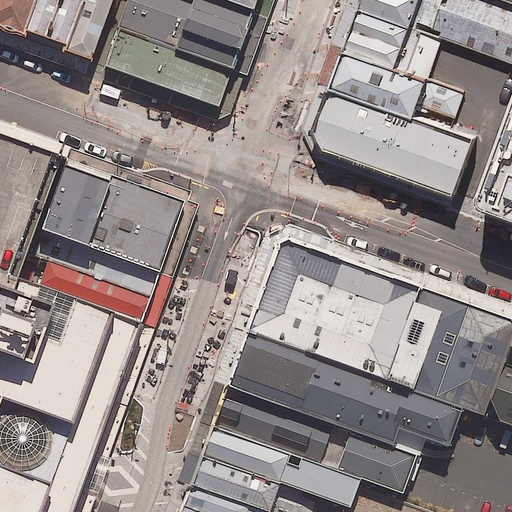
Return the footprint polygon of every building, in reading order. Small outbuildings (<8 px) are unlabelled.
[(48,0),(6,0),(0,18),(0,21),(36,34),(48,0)] [(48,0),(36,34),(73,48),(89,0),(48,0)] [(98,57),(118,0),(89,0),(73,48),(98,57)] [(169,42),(184,0),(137,0),(127,27),(169,42)] [(256,10),(229,0),(197,0),(180,47),(236,67),(257,10),(256,10)] [(259,0),(229,0),(256,10),(259,0)] [(422,0),(364,0),(361,8),(412,27),(422,0)] [(511,1),(509,0),(422,0),(412,27),(444,38),(511,63),(511,1)] [(412,27),(361,8),(346,49),(429,79),(444,38),(412,27)] [(169,42),(127,27),(118,24),(103,66),(187,96),(221,109),(236,67),(180,47),(169,42)] [(429,79),(346,49),(332,86),(415,117),(420,104),(429,79)] [(415,117),(332,86),(317,129),(329,149),(458,196),(478,140),(453,131),(415,117)] [(511,122),(481,208),(511,219),(511,122)] [(0,511),(76,511),(84,491),(91,473),(98,454),(116,403),(144,326),(68,299),(22,282),(65,161),(57,159),(49,156),(0,138),(0,511)] [(137,184),(69,161),(44,233),(53,236),(162,274),(187,202),(137,184)] [(154,296),(162,274),(53,236),(45,258),(154,296)] [(329,254),(284,239),(254,331),(387,375),(418,284),(329,254)] [(154,296),(45,258),(37,280),(146,319),(154,296)] [(511,315),(418,284),(387,375),(466,402),(489,409),(511,340),(511,315)] [(466,402),(254,331),(234,389),(396,443),(405,418),(455,435),(466,402)] [(511,340),(489,409),(487,415),(511,423),(511,340)] [(396,443),(234,389),(220,430),(360,479),(404,494),(420,451),(396,443)] [(360,479),(220,430),(211,458),(281,481),(351,505),(360,479)] [(281,481),(211,458),(201,486),(259,506),(271,510),(281,481)] [(433,511),(402,500),(404,494),(360,479),(351,505),(348,511),(433,511)] [(257,511),(259,506),(201,486),(195,502),(224,511),(257,511)]
